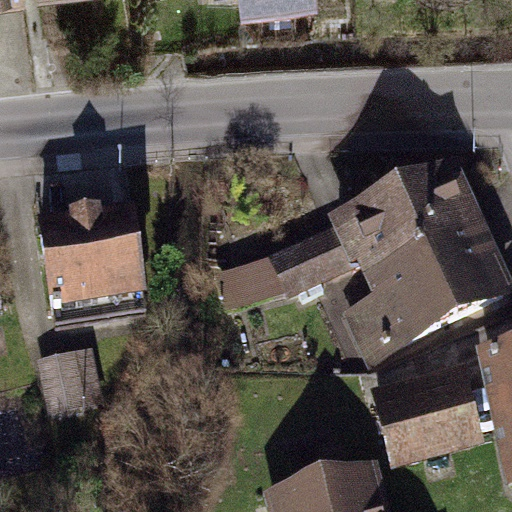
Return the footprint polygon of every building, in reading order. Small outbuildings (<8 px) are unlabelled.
[(239,0),(241,11),(317,1),(317,0),(239,0)] [(370,277),(480,225),(456,173),(338,228),(341,235),(274,267),(290,300),(355,270),(357,275),(367,271),(370,277)] [(135,218),(43,231),(55,318),(147,305),(135,218)] [(511,294),(480,225),(370,277),(384,305),(350,321),(373,368),(511,302),(511,294)] [(511,357),(488,364),(511,473),(511,357)] [(70,362),(42,368),(53,418),(81,411),(70,362)] [(465,383),(382,403),(395,459),(479,438),(465,383)] [(385,511),(376,477),(272,506),(273,511),(385,511)]
